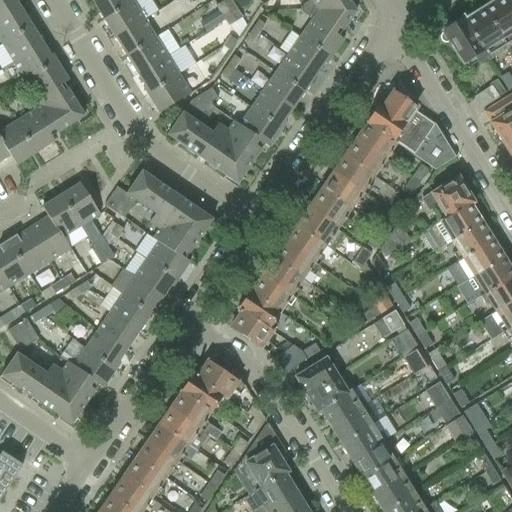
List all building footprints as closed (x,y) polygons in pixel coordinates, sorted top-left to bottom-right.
[(0,0),(0,19),(19,8),(13,0),(0,0)] [(93,0),(91,2),(103,20),(132,2),(130,0),(93,0)] [(134,0),(132,2),(103,20),(114,39),(143,20),(157,12),(149,0),(134,0)] [(229,0),(226,0),(215,7),(218,12),(224,21),(237,13),(229,0)] [(300,13),(311,21),(312,19),(338,37),(355,12),(347,0),(314,0),(311,2),(310,1),(299,7),(300,13)] [(503,0),(498,0),(483,9),(505,44),(508,49),(511,45),(511,12),(503,0)] [(511,0),(503,0),(511,13),(511,0)] [(0,19),(0,43),(1,45),(30,26),(19,8),(0,19)] [(483,9),(464,22),(486,56),(489,62),(508,50),(483,9)] [(218,12),(199,24),(205,33),(224,21),(218,12)] [(237,13),(224,21),(227,27),(241,19),(237,13)] [(486,56),(464,22),(462,18),(441,31),(442,32),(440,36),(441,41),(444,43),(449,43),(449,44),(450,43),(463,64),(476,57),(478,61),(486,56)] [(311,21),(299,37),(330,58),(342,40),(338,37),(312,19),(311,21)] [(114,39),(125,57),(155,39),(143,20),(114,39)] [(257,21),(251,30),(258,35),(264,26),(257,21)] [(12,63),(12,64),(42,45),(30,26),(1,45),(12,63)] [(251,30),(244,40),(244,41),(251,45),(258,35),(251,30)] [(155,39),(125,57),(137,75),(166,57),(178,50),(167,31),(155,39)] [(228,37),(221,47),(229,52),(236,42),(228,37)] [(299,37),(287,55),(315,75),(323,64),(325,65),(330,58),(299,37)] [(1,45),(0,45),(0,70),(12,63),(1,45)] [(12,64),(24,82),(56,63),(51,55),(49,56),(42,45),(12,64)] [(287,55),(274,73),(303,93),(315,75),(287,55)] [(142,88),(146,95),(178,76),(166,57),(137,75),(144,87),(142,88)] [(232,57),(226,66),(233,71),(240,61),(232,57)] [(22,103),(25,108),(59,86),(63,84),(67,81),(56,63),(24,82),(33,96),(22,103)] [(226,66),(219,76),(220,77),(226,81),(233,71),(226,66)] [(274,73),(262,91),(291,111),(303,93),(274,73)] [(511,81),(507,74),(499,79),(507,92),(511,88),(511,81)] [(178,76),(146,95),(158,114),(190,94),(178,76)] [(474,99),(480,109),(505,93),(496,80),(488,85),(490,88),(474,99)] [(59,86),(25,108),(29,113),(35,124),(73,101),(67,91),(64,93),(59,86)] [(189,103),(166,136),(236,184),(252,162),(260,150),(255,147),(258,142),(237,127),(238,126),(233,122),(226,131),(217,124),(210,133),(200,126),(212,108),(209,103),(216,99),(210,89),(189,103)] [(262,91),(250,109),(280,130),(285,123),(283,122),(291,111),(262,91)] [(391,95),(381,109),(453,160),(455,159),(434,126),(414,111),(413,107),(410,105),(411,104),(398,94),(397,95),(396,95),(391,95)] [(511,94),(483,113),(501,142),(511,135),(511,94)] [(73,101),(35,124),(48,145),(53,142),(50,137),(83,117),(73,101)] [(377,107),(366,123),(397,144),(396,145),(434,171),(453,160),(381,109),(377,107)] [(250,109),(238,126),(237,127),(258,142),(268,148),(280,130),(250,109)] [(29,113),(12,124),(32,156),(48,145),(35,124),(29,113)] [(366,123),(355,139),(389,163),(394,156),(390,154),(396,145),(397,144),(366,123)] [(0,131),(0,142),(9,156),(12,162),(15,166),(32,156),(12,124),(8,126),(0,131)] [(511,159),(511,135),(501,142),(511,159)] [(355,139),(343,156),(374,177),(380,169),(384,171),(389,163),(355,139)] [(0,161),(9,156),(0,142),(0,161)] [(343,156),(332,172),(367,196),(371,189),(367,187),(374,177),(343,156)] [(151,240),(157,243),(183,261),(184,260),(211,220),(141,172),(126,194),(116,188),(103,206),(123,219),(135,201),(154,215),(148,224),(158,230),(151,240)] [(332,172),(321,188),(351,210),(357,201),(361,204),(367,196),(332,172)] [(413,174),(410,178),(418,184),(422,179),(413,174)] [(418,184),(410,178),(401,192),(409,198),(418,184)] [(429,196),(421,201),(428,212),(434,209),(442,223),(470,206),(474,203),(458,178),(441,188),(429,196)] [(79,184),(61,195),(80,226),(98,215),(79,184)] [(321,188),(308,207),(343,231),(349,222),(345,219),(351,210),(321,188)] [(43,206),(41,208),(44,213),(47,217),(49,216),(63,237),(80,226),(61,195),(43,206)] [(396,198),(388,211),(396,217),(405,204),(396,198)] [(437,251),(450,243),(481,223),(470,206),(442,223),(440,225),(439,225),(426,233),(437,251)] [(308,207),(295,226),(325,247),(331,239),(335,242),(343,231),(308,207)] [(396,217),(388,211),(378,226),(386,231),(396,217)] [(40,222),(28,229),(49,262),(70,249),(63,237),(49,216),(47,217),(40,222)] [(481,223),(450,243),(456,252),(453,255),(457,262),(492,241),(481,223)] [(384,242),(379,250),(384,258),(390,254),(408,242),(394,225),(384,242)] [(116,226),(109,235),(116,240),(119,236),(123,231),(122,230),(118,227),(116,226)] [(295,226),(283,242),(317,266),(322,259),(318,257),(325,247),(295,226)] [(28,229),(7,242),(28,275),(49,262),(28,229)] [(374,233),(365,246),(372,250),(374,249),(382,238),(374,233)] [(100,238),(91,244),(98,255),(108,249),(100,238)] [(457,262),(445,270),(456,287),(503,259),(492,241),(457,262)] [(7,242),(0,246),(0,276),(8,288),(28,275),(7,242)] [(283,242),(271,259),(302,280),(308,271),(312,274),(317,266),(283,242)] [(157,243),(145,260),(176,282),(188,264),(189,263),(184,260),(183,261),(157,243)] [(91,244),(88,246),(101,266),(113,258),(108,249),(98,255),(91,244)] [(361,248),(350,265),(359,272),(361,268),(369,256),(369,254),(361,248)] [(375,256),(370,264),(376,275),(384,270),(375,256)] [(271,259),(260,275),(294,299),(299,292),(295,290),(302,280),(271,259)] [(456,287),(455,288),(466,306),(479,298),(511,277),(511,273),(511,272),(503,259),(456,287)] [(145,260),(133,278),(161,298),(169,287),(171,288),(176,282),(145,260)] [(69,275),(61,280),(65,288),(74,282),(69,275)] [(260,275),(248,292),(279,313),(285,304),(289,306),(294,299),(260,275)] [(511,277),(479,298),(484,306),(488,304),(494,314),(511,302),(511,277)] [(133,278),(121,296),(149,315),(161,298),(133,278)] [(61,280),(49,287),(54,295),(65,288),(61,280)] [(83,283),(76,287),(82,295),(88,291),(83,283)] [(393,284),(385,289),(388,293),(394,303),(402,299),(395,288),(393,284)] [(82,295),(76,287),(66,294),(71,302),(80,296),(82,295)] [(82,295),(81,296),(99,309),(104,302),(88,291),(82,295)] [(381,291),(367,300),(372,308),(376,316),(377,316),(391,308),(381,291)] [(248,292),(236,308),(271,332),(272,331),(268,329),(279,313),(248,292)] [(121,296),(109,313),(137,333),(149,315),(121,296)] [(402,299),(394,303),(401,314),(408,310),(407,308),(405,304),(402,299)] [(28,301),(19,306),(24,314),(33,308),(28,301)] [(511,302),(494,314),(479,323),(490,341),(502,334),(511,327),(511,302)] [(49,305),(37,312),(42,319),(53,312),(49,305)] [(19,306),(0,318),(0,322),(3,327),(24,314),(19,306)] [(271,332),(236,308),(236,309),(238,310),(237,312),(239,313),(229,329),(267,355),(272,347),(265,341),(271,332)] [(372,308),(356,317),(357,318),(362,325),(376,316),(372,308)] [(390,334),(403,326),(394,311),(381,319),(382,320),(390,333),(390,334)] [(42,319),(37,312),(28,318),(32,325),(42,319)] [(109,313),(96,331),(125,350),(137,333),(109,313)] [(356,317),(338,329),(343,337),(361,325),(357,318),(356,317)] [(25,320),(6,332),(18,352),(37,340),(25,320)] [(381,338),(390,333),(382,320),(373,325),(381,338)] [(415,320),(407,325),(416,339),(424,334),(415,320)] [(510,339),(511,342),(511,327),(502,334),(507,342),(510,339)] [(338,329),(325,337),(330,345),(343,337),(338,329)] [(96,331),(84,348),(115,369),(119,364),(117,362),(125,350),(96,331)] [(390,341),(389,341),(400,360),(417,350),(406,331),(390,341)] [(424,334),(416,339),(423,350),(431,345),(424,334)] [(313,344),(301,352),(302,353),(306,359),(318,351),(313,344)] [(302,353),(292,346),(273,358),(274,362),(283,374),(306,359),(302,353)] [(84,348),(72,366),(98,384),(97,386),(102,389),(103,387),(115,369),(84,348)] [(11,360),(3,372),(12,378),(8,383),(61,419),(65,415),(74,421),(93,391),(89,388),(93,383),(97,386),(98,384),(72,366),(66,363),(60,372),(50,365),(44,374),(16,354),(11,360)] [(420,354),(412,359),(420,372),(421,371),(428,367),(420,354)] [(428,359),(437,375),(446,369),(436,354),(428,359)] [(295,378),(306,395),(337,376),(331,366),(335,364),(330,356),(295,378)] [(196,377),(194,375),(193,377),(224,399),(230,389),(238,394),(243,387),(207,362),(196,377)] [(421,371),(420,372),(428,384),(435,380),(436,379),(428,367),(421,371)] [(446,369),(437,375),(444,386),(453,381),(446,369)] [(191,376),(179,392),(211,414),(217,405),(219,406),(224,399),(193,377),(191,376)] [(316,413),(319,411),(351,391),(347,383),(343,385),(337,376),(306,395),(316,413)] [(438,383),(424,392),(434,410),(449,401),(438,383)] [(319,411),(330,428),(366,406),(361,398),(357,400),(351,391),(319,411)] [(460,391),(452,396),(460,409),(468,404),(460,391)] [(179,392),(168,409),(207,436),(215,441),(220,434),(204,423),(211,414),(179,392)] [(449,401),(434,410),(445,427),(459,418),(449,401)] [(251,407),(246,414),(253,419),(260,424),(264,422),(254,405),(251,407)] [(330,428),(341,445),(372,425),(366,416),(370,413),(366,406),(330,428)] [(470,408),(462,413),(470,426),(478,421),(470,408)] [(168,409),(156,425),(183,444),(188,447),(195,452),(207,436),(195,427),(168,409)] [(445,427),(444,428),(454,445),(463,439),(471,435),(460,417),(459,418),(445,427)] [(253,419),(244,431),(252,436),(252,437),(260,424),(253,419)] [(156,425),(145,442),(180,466),(185,458),(182,456),(188,447),(156,425)] [(341,445),(351,462),(387,440),(382,432),(378,434),(372,425),(341,445)] [(253,444),(236,469),(237,470),(243,466),(258,490),(283,475),(283,476),(287,474),(277,459),(284,454),(267,426),(264,428),(253,444)] [(477,435),(476,435),(486,450),(493,446),(484,430),(477,435)] [(471,435),(463,439),(470,450),(478,445),(471,435)] [(238,439),(230,451),(238,456),(246,445),(238,439)] [(351,462),(362,479),(393,459),(387,449),(391,447),(387,440),(351,462)] [(145,442),(134,458),(165,480),(172,470),(175,472),(180,466),(145,442)] [(493,446),(486,450),(492,462),(500,457),(493,446)] [(230,451),(222,464),(228,469),(229,469),(238,456),(230,451)] [(0,453),(0,477),(9,483),(10,484),(21,466),(20,466),(0,453)] [(483,456),(475,460),(484,474),(492,469),(483,456)] [(134,458),(121,477),(152,499),(154,496),(157,499),(162,492),(158,490),(165,480),(134,458)] [(362,479),(372,496),(408,473),(403,466),(399,468),(393,459),(362,479)] [(243,466),(237,470),(231,474),(246,498),(258,490),(243,466)] [(498,471),(507,487),(511,484),(511,477),(505,466),(498,471)] [(492,469),(484,474),(491,486),(499,481),(492,469)] [(216,472),(207,484),(215,490),(223,477),(216,472)] [(372,496),(382,511),(383,511),(414,493),(409,484),(413,481),(408,473),(372,496)] [(246,498),(243,500),(250,511),(262,511),(294,492),(283,476),(283,475),(258,490),(246,498)] [(0,498),(10,484),(9,483),(0,477),(0,498)] [(121,477),(107,496),(130,511),(143,511),(146,508),(149,511),(154,504),(151,501),(152,499),(121,477)] [(207,484),(199,496),(206,502),(215,490),(207,484)] [(497,493),(504,506),(511,501),(511,500),(505,488),(497,493)] [(299,511),(304,509),(294,492),(262,511),(299,511)] [(383,511),(421,511),(429,507),(428,507),(424,500),(420,503),(414,493),(383,511)] [(130,511),(107,496),(96,511),(130,511)] [(429,507),(421,511),(439,511),(434,503),(428,507),(429,507)]
